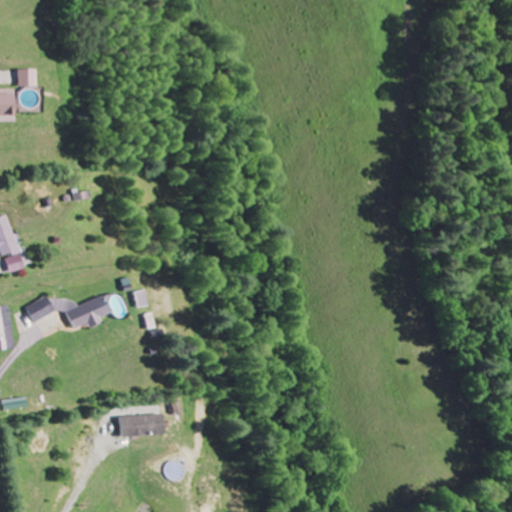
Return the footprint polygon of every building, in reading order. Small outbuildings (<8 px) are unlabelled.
[(40,72),(21,71),(21,88),(39,89),(40,72)] [(19,91),(0,90),(0,118),(19,118),(19,91)] [(11,217),(0,220),(0,254),(2,260),(7,258),(12,275),(28,271),(11,217)] [(129,315),(122,297),(110,302),(116,319),(129,315)] [(38,324),(67,311),(76,331),(90,326),(91,328),(115,317),(106,298),(81,309),(76,298),(55,307),(52,299),(31,309),(38,324)] [(19,349),(14,327),(6,329),(1,308),(0,307),(0,352),(0,353),(19,349)] [(167,437),(166,417),(121,419),(122,439),(167,437)]
